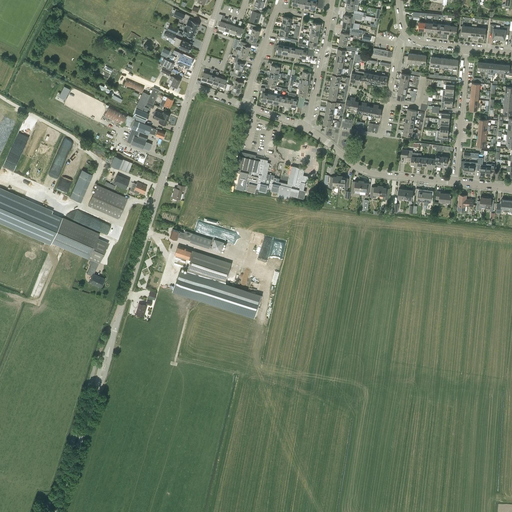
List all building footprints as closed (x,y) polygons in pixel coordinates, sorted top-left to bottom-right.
[(256,0),(255,5),(254,8),(262,10),(265,0),(256,0)] [(346,2),(345,9),(353,10),(354,10),(357,11),(358,5),(354,5),(354,4),(346,2)] [(262,10),(254,8),(253,10),(250,20),(258,22),(262,10)] [(185,15),(176,11),(174,16),(183,20),(185,15)] [(354,22),(355,17),(360,18),(361,14),(353,13),(353,16),(344,14),(344,17),(343,16),(342,20),(343,20),(354,22)] [(226,22),(228,19),(224,18),(225,16),(222,15),(220,21),(219,25),(218,28),(224,30),(226,22)] [(224,30),(230,32),(232,24),(229,23),(231,18),(228,17),(228,19),(226,22),(224,30)] [(230,32),(236,34),(238,26),(235,25),(236,19),(234,19),(232,24),(230,32)] [(192,20),(191,21),(188,20),(186,26),(197,31),(200,24),(192,20)] [(240,20),(238,26),(236,34),(241,35),(244,28),(240,27),(242,21),(240,20)] [(343,20),(342,26),(349,28),(351,28),(359,30),(360,24),(354,22),(343,20)] [(170,24),(167,29),(177,34),(179,29),(170,24)] [(492,38),(498,39),(500,29),(496,28),(496,25),(491,24),(490,31),(493,31),(492,38)] [(252,29),(251,34),(258,36),(260,30),(256,29),(257,27),(251,25),(250,28),(252,29)] [(186,26),(183,32),(186,34),(185,34),(193,38),(197,31),(186,26)] [(503,29),(500,29),(498,39),(505,40),(505,33),(508,33),(509,26),(504,26),(503,29)] [(175,37),(177,34),(167,29),(165,34),(174,39),(175,38),(176,39),(174,44),(179,46),(178,47),(189,52),(190,51),(190,52),(192,49),(191,49),(193,44),(182,39),(175,37)] [(350,34),(349,34),(341,32),(340,38),(347,40),(350,40),(351,37),(350,36),(350,34)] [(258,36),(251,34),(249,38),(247,38),(246,41),(252,43),(252,41),(256,42),(258,36)] [(242,45),(241,50),(248,52),(250,47),(246,45),(247,43),(244,42),(242,41),(241,41),(240,45),(242,45)] [(302,44),(301,44),(298,43),(298,45),(298,48),(295,48),(294,56),(299,57),(302,44)] [(276,45),(274,51),(276,51),(276,52),(282,53),(284,45),(278,44),(278,45),(276,45)] [(248,52),(241,50),(239,55),(237,54),(236,57),(242,59),(242,57),(246,58),(248,52)] [(180,57),(178,63),(189,68),(193,59),(183,55),(184,54),(180,52),(178,56),(180,57)] [(408,62),(412,63),(413,54),(408,53),(408,56),(404,55),(403,63),(402,63),(402,66),(407,67),(408,62)] [(237,62),(235,67),(243,69),(245,63),(241,62),(242,59),(236,57),(234,61),(237,62)] [(174,64),(166,60),(163,58),(160,63),(163,65),(171,69),(174,64)] [(504,64),(503,78),(505,78),(506,72),(509,73),(508,75),(511,74),(511,68),(509,69),(510,65),(504,64)] [(161,72),(167,74),(169,75),(171,70),(163,67),(161,72)] [(241,75),(243,69),(235,67),(234,71),(231,70),(230,74),(238,77),(239,74),(241,75)] [(213,83),(213,82),(215,75),(213,75),(214,73),(213,72),(214,69),(212,68),(210,72),(209,73),(207,81),(213,83)] [(207,81),(209,73),(206,72),(206,71),(204,70),(201,79),(207,81)] [(217,71),(216,74),(215,75),(213,82),(213,83),(218,85),(221,77),(218,76),(219,72),(217,71)] [(282,73),(279,72),(271,71),(270,77),(279,79),(281,79),(282,73)] [(363,83),(363,80),(364,75),(364,73),(358,71),(356,84),(358,85),(359,82),(363,83)] [(382,75),(380,86),(382,86),(383,84),(386,85),(388,76),(384,76),(385,73),(383,73),(382,75)] [(177,87),(180,80),(172,76),(170,79),(173,81),(171,84),(177,87)] [(224,87),(226,87),(227,84),(225,83),(227,79),(223,78),(224,76),(222,76),(221,77),(218,85),(224,87)] [(235,81),(234,85),(241,88),(243,82),(239,81),(240,78),(234,76),(233,80),(235,81)] [(141,93),(144,86),(127,78),(124,85),(141,93)] [(445,89),(454,90),(454,84),(450,84),(451,81),(444,80),(444,83),(446,84),(445,89)] [(100,84),(98,87),(108,93),(109,92),(109,91),(110,89),(100,84)] [(239,94),(241,88),(234,85),(232,91),(239,94)] [(64,86),(59,97),(64,100),(70,89),(64,86)] [(153,104),(159,90),(153,87),(150,95),(149,94),(146,101),(153,104)] [(261,100),(267,101),(268,93),(264,92),(265,88),(261,87),(260,92),(262,92),(261,100)] [(146,101),(149,94),(143,92),(136,107),(142,110),(146,101)] [(289,94),(288,97),(286,97),(284,105),(290,106),(292,93),(288,92),(288,94),(289,94)] [(167,97),(163,96),(162,99),(159,107),(162,108),(164,105),(169,107),(173,99),(167,97)] [(348,111),(351,111),(353,97),(351,97),(350,99),(347,99),(345,107),(349,108),(348,111)] [(353,97),(351,111),(350,113),(353,114),(354,109),(357,109),(358,104),(359,101),(355,100),(356,98),(353,97)] [(356,112),(362,113),(365,103),(362,102),(362,105),(358,104),(357,109),(356,112)] [(122,125),(127,115),(109,106),(104,116),(122,125)] [(133,114),(140,117),(146,120),(149,114),(136,108),(133,114)] [(165,125),(168,120),(170,114),(163,111),(162,113),(155,110),(152,117),(159,120),(158,122),(165,125)] [(149,133),(151,127),(151,126),(134,120),(131,128),(132,128),(130,134),(129,134),(126,141),(131,143),(131,144),(143,148),(146,141),(149,133)] [(149,133),(155,135),(163,138),(164,135),(164,136),(165,133),(165,132),(161,130),(162,128),(158,127),(157,129),(151,127),(149,133)] [(448,137),(449,131),(440,130),(438,130),(437,139),(444,140),(444,137),(448,137)] [(61,146),(68,150),(72,142),(65,138),(61,146)] [(412,150),(402,149),(401,156),(411,157),(411,164),(414,164),(414,167),(416,167),(418,152),(412,152),(412,150)] [(306,190),(304,190),(305,183),(307,183),(309,176),(303,175),(305,169),(292,165),(287,184),(276,181),(276,178),(273,177),(274,175),(267,173),(270,162),(267,162),(268,160),(256,157),(256,155),(241,152),(240,156),(237,167),(239,167),(238,171),(240,172),(236,188),(244,190),(244,189),(247,190),(254,192),(254,195),(258,195),(259,190),(266,192),(267,188),(270,189),(270,190),(278,192),(277,196),(289,198),(289,195),(304,198),(306,190)] [(118,169),(118,168),(128,172),(132,163),(114,156),(110,166),(118,169)] [(478,157),(478,162),(478,163),(477,170),(480,170),(480,174),(485,175),(486,166),(486,165),(486,164),(481,164),(482,158),(478,157)] [(468,173),(469,165),(469,161),(461,160),(460,168),(463,168),(463,172),(468,173)] [(478,163),(478,162),(469,161),(469,165),(468,173),(474,173),(474,169),(477,170),(478,163)] [(486,166),(485,175),(490,175),(491,172),(494,172),(495,164),(491,163),(491,164),(486,163),(486,164),(486,165),(486,166)] [(73,190),(70,198),(80,202),(83,195),(92,174),(82,170),(73,190)] [(126,189),(130,180),(117,174),(113,183),(126,189)] [(330,177),(329,187),(334,187),(334,188),(334,189),(334,190),(335,190),(335,191),(336,191),(336,192),(337,192),(338,188),(338,185),(339,177),(339,176),(337,175),(337,176),(333,176),(333,177),(330,177)] [(339,177),(338,185),(342,186),(342,188),(347,189),(348,179),(345,178),(342,177),(342,176),(339,176),(339,177)] [(360,193),(361,181),(359,180),(359,181),(355,181),(352,181),(351,192),(360,193)] [(361,181),(360,193),(369,194),(370,184),(367,183),(364,182),(364,181),(361,181)] [(139,194),(139,192),(143,194),(147,186),(137,182),(136,184),(133,183),(130,190),(133,192),(139,194)] [(119,219),(127,199),(97,185),(88,205),(119,219)] [(184,190),(185,186),(178,185),(177,188),(174,188),(172,198),(179,199),(182,190),(184,190)] [(379,195),(380,186),(380,185),(378,185),(378,186),(374,186),(374,187),(371,186),(370,197),(375,197),(375,194),(379,195)] [(380,185),(380,186),(379,195),(383,195),(383,198),(387,199),(389,188),(386,188),(386,187),(383,187),(383,186),(380,185)] [(400,198),(405,198),(406,188),(402,188),(402,189),(399,188),(398,199),(400,200),(400,198)] [(409,189),(406,188),(405,198),(409,199),(409,201),(412,201),(413,190),(409,190),(409,189)] [(0,189),(0,222),(50,244),(51,242),(89,258),(90,259),(89,263),(91,264),(87,274),(92,276),(89,282),(101,287),(105,279),(94,274),(97,267),(99,263),(108,243),(97,239),(99,234),(62,218),(62,217),(0,189)] [(450,202),(451,193),(441,192),(437,191),(436,198),(439,199),(439,201),(450,202)] [(465,212),(466,205),(473,206),(473,199),(466,199),(466,195),(459,194),(457,211),(465,212)] [(485,206),(486,196),(483,196),(483,197),(480,196),(480,203),(477,203),(476,209),(479,210),(479,209),(481,209),(482,206),(485,206)] [(489,196),(486,196),(485,206),(488,207),(487,209),(490,210),(490,211),(493,211),(494,203),(491,202),(491,198),(489,197),(489,196)] [(501,210),(507,210),(508,199),(502,199),(501,201),(500,201),(500,203),(497,203),(496,212),(501,213),(501,210)] [(90,215),(67,206),(64,215),(86,223),(90,215)] [(227,238),(229,228),(197,222),(195,232),(227,238)] [(178,237),(191,241),(190,242),(209,248),(212,239),(185,230),(184,233),(172,229),(170,237),(178,239),(178,237)] [(215,238),(211,249),(221,252),(224,241),(215,238)] [(178,246),(175,255),(191,260),(194,251),(178,246)] [(191,260),(187,272),(224,284),(231,263),(194,251),(191,260)] [(381,261),(379,277),(387,278),(387,279),(394,280),(397,263),(381,261)] [(180,270),(173,291),(254,317),(261,296),(224,284),(187,272),(180,270)] [(154,299),(156,293),(150,291),(148,297),(154,299)] [(143,316),(146,306),(139,303),(136,314),(143,316)]
